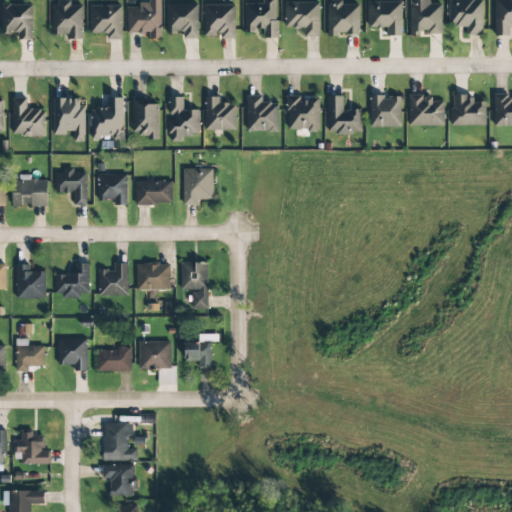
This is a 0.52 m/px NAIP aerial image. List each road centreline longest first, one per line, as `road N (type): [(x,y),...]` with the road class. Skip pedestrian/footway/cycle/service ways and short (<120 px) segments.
road 1 (residential): [(0,71),(511,71)]
road 2 (residential): [(0,401),(239,399)]
road 3 (residential): [(0,236),(238,233)]
road 4 (residential): [(239,399),(238,233)]
